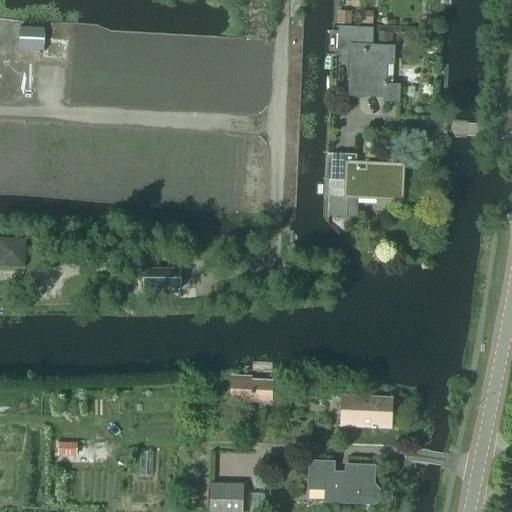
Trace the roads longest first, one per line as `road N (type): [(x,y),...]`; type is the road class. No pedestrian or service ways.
road 1 (track): [(0,111),(278,126)]
road 2 (tertiary): [(471,511),(511,297)]
